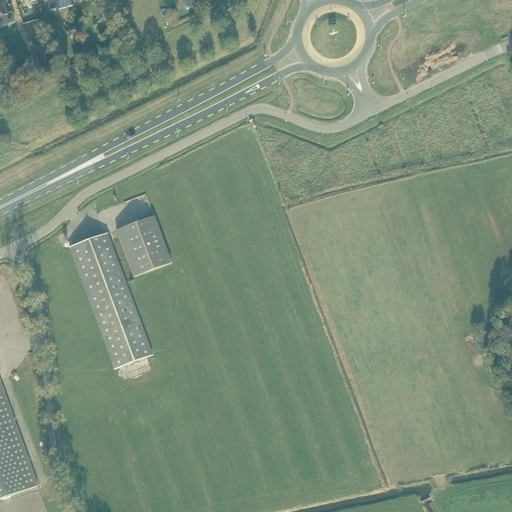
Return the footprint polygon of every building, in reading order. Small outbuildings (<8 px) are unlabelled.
[(0,0),(0,27),(14,23),(11,13),(6,15),(1,0),(0,0)] [(53,0),(42,0),(43,2),(48,1),(50,11),(56,9),(53,0)] [(55,0),(57,11),(73,8),(72,0),(73,0),(55,0)] [(184,0),(185,8),(194,8),(193,0),(184,0)] [(109,11),(102,14),(105,20),(111,18),(109,11)] [(69,37),(76,34),(74,29),(67,31),(69,37)] [(60,46),(53,49),(57,60),(64,58),(60,46)] [(39,55),(30,59),(36,74),(46,70),(39,55)] [(77,65),(63,71),(66,77),(80,71),(77,65)] [(133,279),(160,269),(171,265),(154,218),(116,232),(133,279)] [(114,371),(138,362),(152,357),(107,235),(69,249),(114,371)] [(0,501),(37,488),(0,384),(0,501)]
